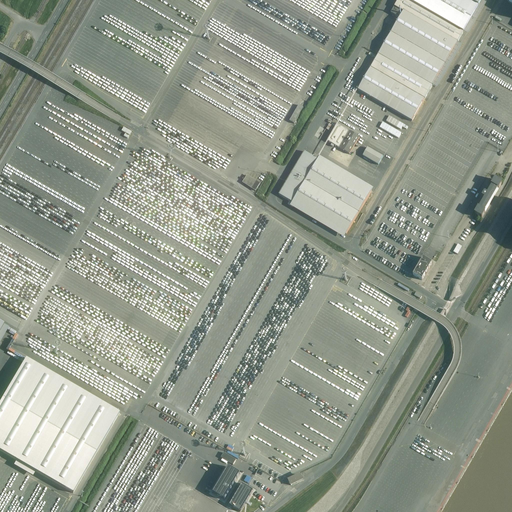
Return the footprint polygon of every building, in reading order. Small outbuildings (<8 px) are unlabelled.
[(329,47),(353,0),(323,0),(330,15),(325,14),(324,28),(320,25),(319,33),(316,38),(322,38),(322,43),(329,47)] [(357,92),(411,124),(433,87),(458,45),(484,0),(398,0),(390,15),(400,20),(357,92)] [(92,80),(92,66),(89,66),(89,67),(83,67),(83,80),(92,80)] [(272,140),(295,97),(283,90),(284,86),(282,90),(275,86),(273,91),(273,90),(270,90),(265,95),(268,97),(263,99),(264,101),(262,101),(264,103),(264,107),(263,110),(261,109),(259,112),(256,128),(256,130),(257,131),(258,133),(259,131),(262,137),(261,137),(266,138),(267,142),(272,140)] [(299,105),(291,122),(296,124),(304,108),(299,105)] [(395,120),(392,125),(405,131),(408,126),(395,120)] [(349,154),(358,138),(337,125),(327,141),(349,154)] [(122,131),(130,135),(132,132),(124,127),(122,131)] [(365,156),(380,164),(384,157),(370,148),(365,156)] [(294,206),(348,238),(377,190),(323,158),(321,161),(307,153),(282,195),(296,204),(294,206)] [(244,183),(257,191),(261,184),(248,176),(244,183)] [(483,219),(503,183),(496,179),(488,194),(485,193),(483,197),(485,198),(476,215),(483,219)] [(97,225),(97,237),(106,237),(111,237),(111,236),(111,233),(107,233),(107,228),(110,228),(110,225),(97,225)] [(458,254),(463,246),(459,244),(454,251),(458,254)] [(423,280),(432,263),(423,258),(414,275),(423,280)] [(117,413),(23,358),(0,397),(0,452),(71,493),(117,413)] [(237,461),(224,454),(222,458),(234,466),(237,461)] [(243,474),(229,466),(212,494),(226,502),(243,474)] [(302,476),(289,482),(292,487),(304,482),(302,476)] [(243,487),(231,508),(237,511),(242,511),(253,493),(243,487)]
